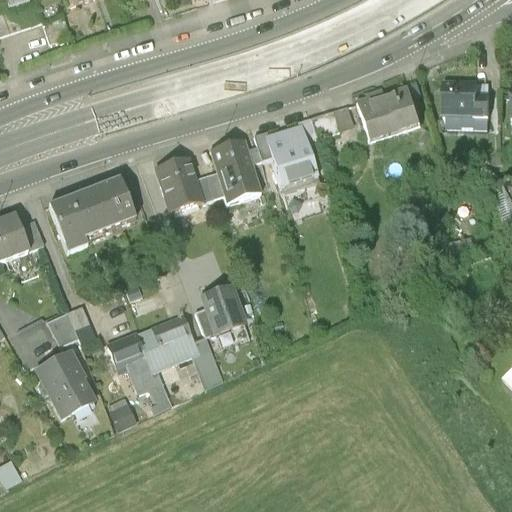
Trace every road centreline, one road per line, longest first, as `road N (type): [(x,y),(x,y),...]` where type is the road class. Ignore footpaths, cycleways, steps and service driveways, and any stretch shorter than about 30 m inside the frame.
road 1 (primary): [(0,186),(321,85),(423,38)]
road 2 (primary): [(0,153),(261,71),(414,0)]
road 3 (primary): [(344,0),(0,119)]
